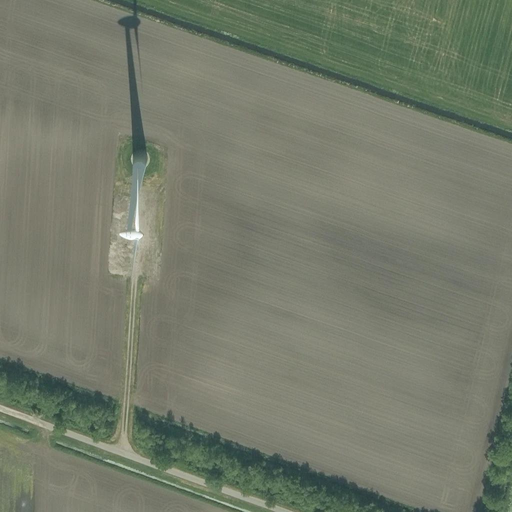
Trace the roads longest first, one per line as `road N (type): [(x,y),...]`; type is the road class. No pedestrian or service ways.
road 1 (track): [(0,410),(279,511)]
road 2 (track): [(127,456),(140,178)]
